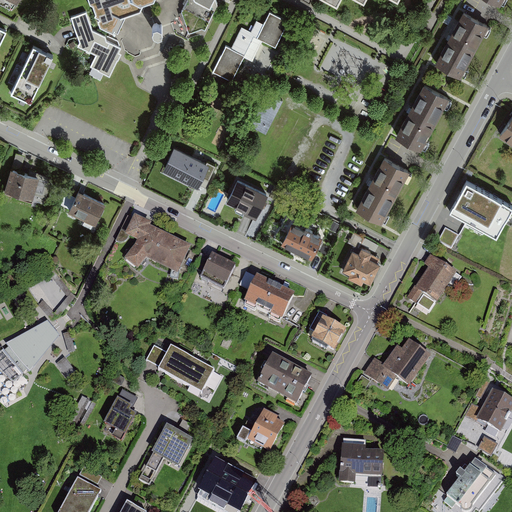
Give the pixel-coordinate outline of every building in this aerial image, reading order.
[(85,0),(87,4),(89,5),(96,27),(114,35),(121,17),(138,11),(140,3),(151,1),(151,0),(187,0),(177,19),(187,33),(201,28),(204,30),(213,12),(208,8),(210,0),(85,0)] [(319,0),(326,4),(335,8),(338,0),(351,0),(361,5),(364,0),(387,0),(396,5),(398,0),(319,0)] [(475,0),(500,13),(505,4),(501,2),(501,0),(475,0)] [(85,14),(70,18),(79,43),(77,48),(95,56),(90,67),(108,78),(120,56),(117,54),(120,49),(106,43),(104,37),(91,32),(85,14)] [(248,36),(239,32),(229,53),(224,51),(211,77),(230,86),(241,62),(249,66),(259,46),(273,53),(286,26),(267,17),(261,29),(253,25),(248,36)] [(433,68),(462,84),(467,75),(463,73),(482,39),(486,41),(490,33),(461,17),(433,68)] [(52,56),(32,47),(10,94),(30,104),(52,56)] [(248,122),(268,132),(284,99),(264,89),(248,122)] [(393,142),(423,157),(428,148),(424,146),(442,111),(446,113),(451,104),(421,89),(393,142)] [(511,115),(496,139),(511,149),(511,115)] [(162,176),(192,190),(202,167),(172,154),(162,176)] [(353,213),(383,229),(388,221),(384,219),(403,185),(406,186),(411,177),(381,161),(353,213)] [(36,176),(7,168),(1,191),(31,198),(36,176)] [(511,207),(467,182),(451,213),(498,238),(511,212),(511,207)] [(265,198),(234,184),(224,206),(255,220),(265,198)] [(105,204),(77,192),(69,211),(97,223),(105,204)] [(190,249),(132,215),(119,237),(132,245),(123,261),(136,269),(143,256),(175,274),(190,249)] [(309,263),(321,237),(307,230),(309,226),(291,218),(277,249),(309,263)] [(459,235),(445,228),(438,242),(452,249),(459,235)] [(361,287),(368,290),(377,269),(375,269),(377,264),(368,260),(369,258),(359,253),(357,259),(349,255),(339,276),(346,279),(344,283),(359,290),(361,287)] [(407,298),(428,313),(447,285),(453,290),(462,276),(430,255),(423,264),(429,268),(407,298)] [(233,267),(209,256),(199,277),(223,288),(233,267)] [(292,296),(254,278),(241,305),(279,323),(292,296)] [(313,333),(308,343),(333,356),(344,334),(324,323),(327,318),(318,314),(309,331),(313,333)] [(7,345),(9,349),(4,353),(3,351),(0,353),(0,366),(15,384),(24,377),(23,375),(28,371),(30,374),(60,338),(48,323),(7,345)] [(383,367),(373,361),(362,377),(387,394),(395,383),(407,391),(428,360),(407,346),(401,355),(395,350),(383,367)] [(154,349),(146,363),(158,369),(157,373),(201,395),(213,373),(170,350),(167,356),(154,349)] [(309,378),(268,357),(254,384),(295,405),(309,378)] [(67,358),(59,364),(68,376),(76,370),(67,358)] [(138,401),(122,392),(103,427),(123,437),(134,416),(131,415),(138,401)] [(511,407),(511,403),(491,392),(474,423),(498,435),(511,407)] [(84,426),(93,401),(82,397),(73,422),(84,426)] [(284,426),(262,413),(245,443),(267,455),(284,426)] [(191,442),(164,428),(150,455),(178,469),(191,442)] [(454,435),(448,448),(458,452),(463,439),(454,435)] [(365,449),(339,447),(337,485),(350,486),(351,477),(368,478),(368,488),(380,489),(383,454),(364,452),(365,449)] [(240,474),(213,460),(202,480),(224,491),(218,502),(236,511),(238,511),(247,496),(232,489),(240,474)] [(473,511),(498,481),(473,463),(442,500),(457,511),(473,511)] [(89,511),(100,494),(75,481),(58,511),(89,511)]
